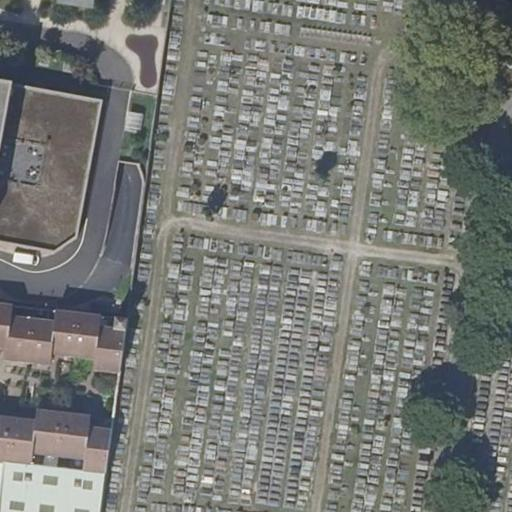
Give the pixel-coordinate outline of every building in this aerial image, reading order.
[(0,0),(0,1),(5,2),(5,0),(34,0),(94,9),(95,0),(0,0)] [(511,68),(511,56),(502,56),(501,67),(511,68)] [(0,244),(56,254),(77,237),(103,103),(0,82),(0,244)] [(119,380),(126,334),(99,332),(100,317),(55,312),(53,324),(10,319),(12,306),(0,304),(0,352),(4,353),(3,364),(49,371),(52,359),(92,365),(91,376),(119,380)] [(0,423),(112,437),(112,434),(88,430),(89,419),(35,412),(33,423),(0,418),(0,423)] [(106,475),(112,437),(0,423),(0,463),(30,467),(31,459),(83,465),(82,473),(106,475)] [(0,511),(100,511),(106,475),(82,473),(30,467),(0,463),(0,511)]
